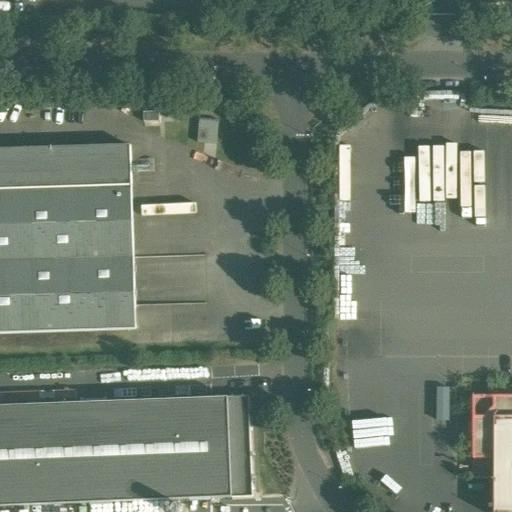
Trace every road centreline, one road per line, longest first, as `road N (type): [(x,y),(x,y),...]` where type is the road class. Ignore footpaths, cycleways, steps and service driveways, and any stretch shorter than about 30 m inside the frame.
road 1 (unclassified): [(296,78),(290,419),(300,461),(327,511)]
road 2 (unclassified): [(0,76),(296,78)]
road 3 (unclassified): [(296,78),(511,77)]
